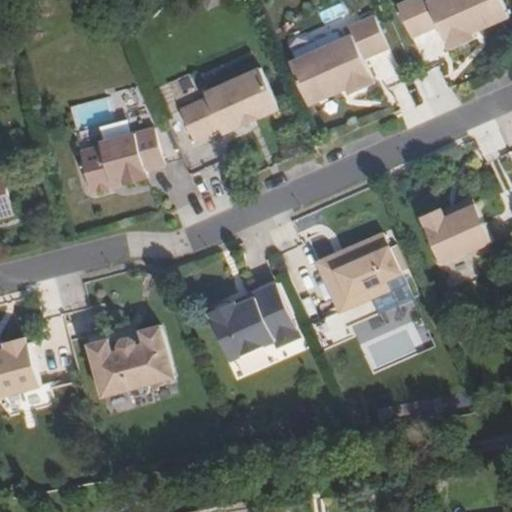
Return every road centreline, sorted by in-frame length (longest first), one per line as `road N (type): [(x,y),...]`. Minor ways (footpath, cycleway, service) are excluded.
road 1 (residential): [(511,96),(178,247),(115,252),(0,283)]
road 2 (residential): [(511,429),(94,511)]
